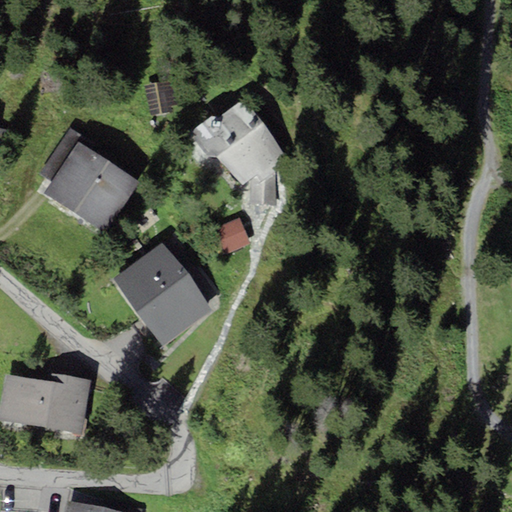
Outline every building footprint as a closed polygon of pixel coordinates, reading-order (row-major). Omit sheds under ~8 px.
[(168,82),(143,88),(151,121),(176,115),(168,82)] [(293,157),(247,92),(191,132),(212,161),(220,155),(242,186),(259,175),(262,179),(293,157)] [(78,152),(87,158),(93,148),(70,133),(38,180),(53,189),(78,152)] [(87,158),(78,152),(53,189),(44,205),(105,244),(139,191),(87,158)] [(165,241),(113,278),(162,347),(214,309),(165,241)] [(0,419),(46,426),(53,380),(5,373),(0,408),(0,419)] [(95,386),(53,380),(46,426),(88,432),(95,386)] [(64,511),(101,511),(102,509),(67,501),(64,511)]
